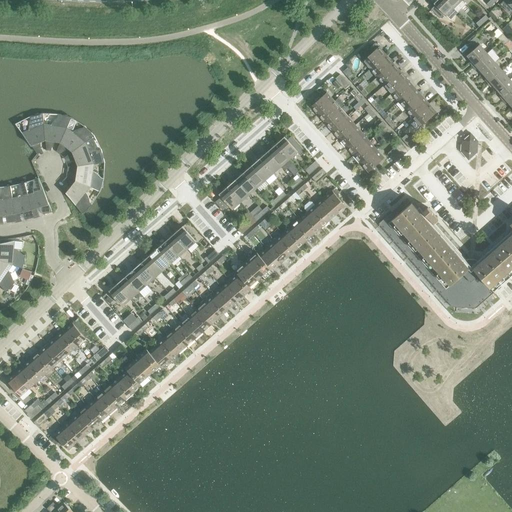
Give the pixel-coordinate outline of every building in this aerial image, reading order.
[(453,8),(445,0),(436,0),(433,4),(435,5),(431,10),(439,19),(444,14),(446,16),(453,8)] [(460,0),(445,0),(453,8),(461,0),(460,0)] [(511,8),(511,7),(511,0),(504,0),(500,4),(507,12),(511,8)] [(497,29),(491,34),(496,39),(497,38),(502,34),(497,29)] [(475,37),(469,42),(472,46),(478,41),(475,37)] [(511,44),(508,41),(503,45),(508,50),(511,46),(511,44)] [(470,63),(472,66),(487,54),(479,45),(466,56),(471,61),(470,63)] [(363,61),(370,69),(385,56),(378,47),(376,49),(372,46),(365,52),(368,56),(363,61)] [(477,68),(482,73),(494,62),(487,54),(472,66),(475,69),(477,68)] [(370,69),(377,77),(392,64),(385,56),(370,69)] [(485,80),(487,83),(502,71),(494,62),(482,73),(486,78),(485,80)] [(377,77),(384,85),(400,72),(392,64),(377,77)] [(343,72),(352,82),(356,78),(347,68),(343,72)] [(492,85),(497,90),(509,79),(502,71),(487,83),(490,87),(492,85)] [(384,85),(391,93),(407,80),(400,72),(384,85)] [(335,79),(344,89),(349,85),(340,74),(335,79)] [(500,97),(503,100),(511,92),(511,82),(509,79),(497,90),(501,95),(500,97)] [(391,93),(398,101),(414,88),(407,80),(391,93)] [(398,101),(406,110),(421,96),(414,88),(398,101)] [(507,102),(511,107),(511,92),(503,100),(505,104),(507,102)] [(310,106),(318,115),(333,101),(326,93),(310,106)] [(407,123),(413,118),(428,104),(421,96),(406,110),(400,115),(407,123)] [(358,102),(353,107),(356,111),(365,103),(361,99),(358,102)] [(318,115),(325,123),(340,109),(333,101),(318,115)] [(428,104),(413,118),(420,126),(435,113),(428,104)] [(325,123),(332,131),(347,118),(340,109),(325,123)] [(45,140),(43,124),(44,125),(42,113),(29,117),(30,119),(28,123),(28,128),(28,129),(28,130),(21,133),(31,146),(45,140)] [(60,142),(60,143),(66,128),(67,128),(71,118),(58,114),(57,117),(54,119),(52,123),(51,124),(50,126),(44,125),(43,124),(45,140),(46,140),(60,142)] [(332,131),(339,139),(355,126),(347,118),(332,131)] [(72,152),(85,142),(85,143),(91,138),(94,136),(84,126),(82,128),(78,129),(74,131),(73,131),(72,132),(67,128),(66,128),(60,143),(72,152)] [(339,139),(346,147),(362,134),(355,126),(339,139)] [(382,130),(374,137),(378,142),(383,138),(385,141),(392,135),(390,132),(386,135),(382,130)] [(461,151),(468,160),(476,153),(477,141),(470,133),(461,140),(461,151)] [(346,147),(353,155),(369,142),(362,134),(346,147)] [(401,139),(410,149),(415,145),(409,138),(406,135),(401,139)] [(412,135),(409,138),(415,145),(418,142),(412,135)] [(284,137),(275,144),(289,159),(297,152),(300,155),(304,151),(291,136),(287,140),(284,137)] [(77,166),(93,164),(104,163),(101,150),(99,151),(95,149),(94,144),(91,138),(85,143),(85,142),(72,152),(77,166)] [(393,146),(403,156),(407,152),(398,141),(393,146)] [(353,155),(361,163),(376,150),(369,142),(353,155)] [(267,151),(281,166),(285,171),(287,169),(294,176),(299,171),(293,164),(289,159),(275,144),(267,151)] [(376,150),(361,163),(368,172),(375,166),(383,158),(376,150)] [(267,151),(259,158),(273,174),(281,166),(267,151)] [(259,158),(251,165),(264,181),(273,174),(259,158)] [(305,170),(309,175),(319,166),(315,161),(305,170)] [(75,180),(75,181),(90,187),(100,192),(103,178),(101,178),(98,175),(95,172),(94,172),(92,171),(93,164),(77,166),(75,180)] [(251,165),(243,173),(256,188),(264,181),(251,165)] [(375,166),(368,172),(371,176),(378,170),(375,166)] [(311,178),(316,183),(326,173),(322,169),(311,178)] [(243,173),(235,180),(248,195),(256,188),(243,173)] [(33,193),(28,195),(27,195),(31,210),(32,210),(39,207),(42,215),(51,212),(38,178),(32,180),(33,183),(32,187),(33,191),(33,193)] [(235,180),(227,187),(240,202),(248,195),(235,180)] [(90,187),(75,181),(66,192),(65,193),(82,214),(92,205),(90,203),(89,199),(87,195),(86,194),(85,193),(90,187)] [(18,197),(12,199),(14,214),(15,214),(22,212),(25,220),(34,218),(32,210),(31,210),(27,195),(28,195),(24,183),(18,184),(19,187),(18,191),(17,195),(18,197)] [(2,200),(0,199),(0,215),(5,215),(6,223),(16,222),(15,214),(14,214),(12,199),(10,186),(4,187),(4,189),(2,194),(2,198),(2,200)] [(240,202),(227,187),(218,194),(221,197),(215,202),(222,210),(228,205),(232,209),(240,202)] [(332,191),(323,198),(337,213),(345,206),(336,195),(332,191)] [(295,192),(292,195),(296,201),(297,201),(300,198),(298,196),(295,192)] [(292,195),(288,198),(291,201),(293,204),(296,201),(292,195)] [(323,198),(315,205),(329,221),(337,213),(323,198)] [(477,265),(465,264),(407,198),(393,211),(397,215),(382,228),(386,232),(387,233),(393,240),(394,241),(400,248),(401,249),(407,256),(408,257),(414,264),(414,265),(415,265),(422,273),(421,273),(422,273),(429,281),(429,282),(430,281),(436,289),(436,290),(437,290),(443,297),(444,298),(450,305),(451,306),(452,307),(453,307),(454,307),(463,307),(463,308),(464,308),(464,307),(473,308),(474,308),(475,308),(476,307),(476,308),(477,307),(484,300),(485,300),(493,292),(476,273),(477,265)] [(315,205),(307,212),(320,228),(329,221),(315,205)] [(423,212),(433,223),(438,219),(427,207),(423,212)] [(307,212),(299,219),(312,235),(320,228),(307,212)] [(299,219),(291,227),(304,242),(312,235),(299,219)] [(237,229),(242,234),(251,225),(247,221),(237,229)] [(182,226),(174,234),(187,249),(195,241),(182,226)] [(291,227),(283,234),(296,249),(304,242),(291,227)] [(174,234),(165,241),(179,256),(187,249),(174,234)] [(283,234),(275,241),(288,256),(296,249),(283,234)] [(511,234),(477,265),(476,273),(493,292),(511,275),(511,234)] [(0,260),(12,265),(22,269),(23,264),(25,265),(24,259),(25,255),(23,255),(19,252),(16,250),(15,249),(14,249),(14,241),(0,243),(0,260)] [(165,241),(157,248),(171,263),(179,256),(165,241)] [(275,241),(266,248),(280,263),(288,256),(275,241)] [(157,248),(149,255),(163,270),(171,263),(157,248)] [(266,248),(258,255),(272,271),(280,263),(266,248)] [(204,259),(208,263),(219,254),(214,249),(204,259)] [(256,253),(248,260),(255,268),(251,271),(257,279),(265,273),(268,276),(273,272),(272,271),(258,255),(256,253)] [(149,255),(141,262),(155,277),(163,270),(149,255)] [(0,285),(6,292),(8,289),(10,290),(12,285),(15,282),(13,281),(11,277),(10,273),(9,272),(8,271),(12,265),(0,260),(0,285)] [(235,271),(237,274),(237,273),(249,286),(257,279),(251,271),(255,268),(248,260),(235,271)] [(141,262),(133,269),(146,285),(155,277),(141,262)] [(133,269),(125,276),(138,292),(146,285),(133,269)] [(237,273),(237,274),(229,281),(243,296),(251,289),(249,286),(237,273)] [(180,274),(176,278),(177,280),(180,283),(184,278),(182,276),(180,274)] [(125,276),(117,284),(130,299),(138,292),(125,276)] [(229,281),(221,288),(235,303),(243,296),(229,281)] [(130,299),(117,284),(108,291),(122,306),(130,299)] [(221,288),(213,295),(227,310),(235,303),(221,288)] [(213,295),(205,302),(218,317),(227,310),(213,295)] [(205,302),(197,309),(210,324),(218,317),(205,302)] [(197,309),(189,316),(202,332),(210,324),(197,309)] [(131,313),(123,321),(127,326),(136,318),(131,313)] [(189,316),(181,323),(194,339),(202,332),(189,316)] [(127,326),(132,331),(142,322),(138,317),(136,318),(127,326)] [(72,323),(63,330),(77,346),(91,333),(84,324),(78,330),(72,323)] [(181,323),(173,331),(186,346),(194,339),(181,323)] [(63,330),(55,337),(69,353),(77,346),(63,330)] [(173,331),(164,338),(178,353),(186,346),(173,331)] [(55,337),(47,345),(61,360),(69,353),(55,337)] [(164,338),(156,345),(170,360),(178,353),(164,338)] [(47,345),(39,352),(53,367),(61,360),(47,345)] [(156,345),(148,352),(160,365),(162,367),(170,360),(156,345)] [(93,364),(109,351),(104,346),(99,351),(94,355),(89,359),(93,364)] [(95,346),(90,350),(94,355),(99,351),(95,346)] [(146,349),(138,357),(145,365),(141,368),(147,376),(160,365),(148,352),(146,349)] [(39,352),(31,359),(44,374),(53,367),(39,352)] [(125,368),(127,370),(139,383),(147,376),(141,368),(145,365),(138,357),(125,368)] [(31,359),(23,366),(36,381),(44,374),(31,359)] [(23,366),(15,373),(28,388),(36,381),(23,366)] [(127,370),(119,377),(133,393),(141,385),(139,383),(127,370)] [(28,388),(15,373),(6,380),(20,396),(28,388)] [(119,377),(111,384),(125,400),(133,393),(119,377)] [(111,384),(103,392),(116,407),(125,400),(111,384)] [(103,392),(95,399),(108,414),(116,407),(103,392)] [(38,399),(30,405),(33,409),(37,405),(40,402),(38,399)] [(95,399),(87,406),(100,421),(108,414),(95,399)] [(30,405),(24,411),(27,414),(33,409),(30,405)] [(27,415),(31,419),(41,410),(37,405),(33,409),(27,414),(27,415)] [(87,406),(79,413),(92,428),(100,421),(87,406)] [(38,427),(48,418),(44,413),(33,422),(38,427)] [(79,413),(71,420),(84,435),(92,428),(79,413)] [(71,420),(62,427),(76,443),(84,435),(71,420)] [(76,443),(62,427),(54,435),(60,441),(68,450),(76,443)] [(54,435),(50,438),(56,445),(60,441),(54,435)] [(52,503),(49,506),(55,511),(72,511),(63,502),(57,508),(52,503)]
